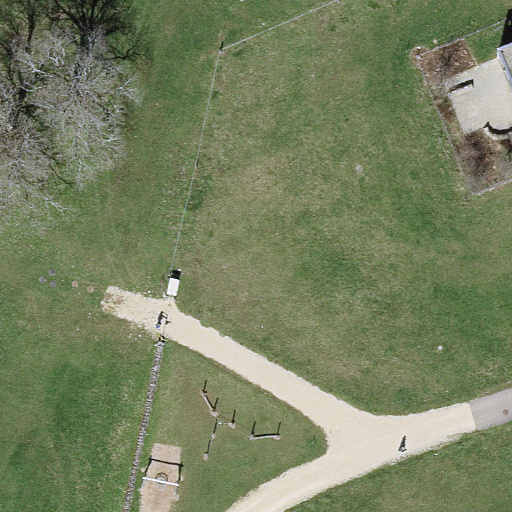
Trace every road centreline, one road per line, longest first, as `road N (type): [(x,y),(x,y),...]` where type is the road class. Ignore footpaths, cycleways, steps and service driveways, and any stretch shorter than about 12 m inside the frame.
road 1 (track): [(152,317),(381,457)]
road 2 (track): [(481,423),(365,463),(267,511)]
